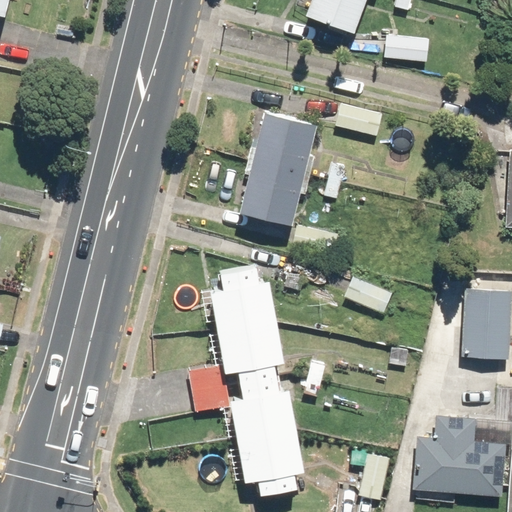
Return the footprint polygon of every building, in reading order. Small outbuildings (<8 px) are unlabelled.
[(348,35),(360,0),(304,0),(298,16),(348,35)] [(383,34),(381,58),(426,62),(428,38),(383,34)] [(338,102),(332,125),(375,136),(381,113),(338,102)] [(287,227),(311,125),(256,112),(232,214),(287,227)] [(511,149),(506,150),(502,229),(511,229),(511,149)] [(347,166),(319,160),(311,195),(339,201),(347,166)] [(295,218),(290,242),(335,253),(340,229),(295,218)] [(212,274),(214,287),(202,290),(216,361),(186,367),(195,415),(224,410),(238,486),(251,484),(253,496),(291,489),(289,477),(299,475),(283,388),(273,390),(268,365),(279,363),(263,279),(253,280),(250,267),(212,274)] [(358,277),(348,298),(381,315),(392,293),(358,277)] [(507,360),(511,294),(463,291),(459,357),(507,360)] [(316,399),(326,363),(309,359),(299,394),(316,399)] [(413,435),(409,488),(498,495),(502,441),(471,438),(473,418),(432,415),(430,437),(413,435)] [(380,499),(387,458),(365,454),(358,496),(380,499)]
